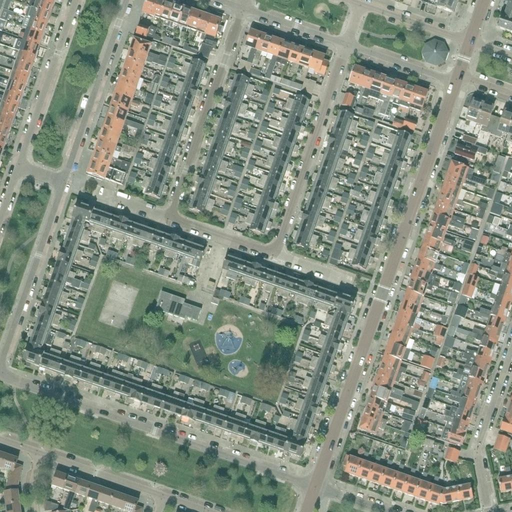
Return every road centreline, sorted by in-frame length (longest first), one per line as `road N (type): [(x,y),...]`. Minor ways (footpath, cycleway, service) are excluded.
road 1 (unclassified): [(315,487),(455,83)]
road 2 (residential): [(315,487),(0,370)]
road 3 (residential): [(242,8),(170,220)]
road 4 (residential): [(275,255),(346,44)]
road 5 (residential): [(0,367),(64,182)]
road 6 (residential): [(64,182),(129,0)]
road 7 (residential): [(74,0),(18,165)]
road 8 (residential): [(511,357),(480,454),(488,511)]
road 9 (residential): [(36,453),(160,495)]
